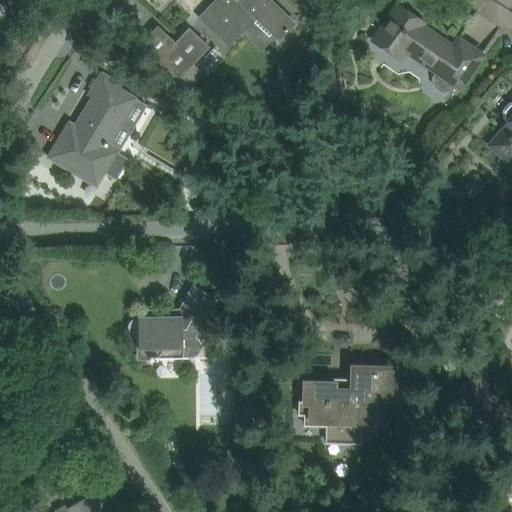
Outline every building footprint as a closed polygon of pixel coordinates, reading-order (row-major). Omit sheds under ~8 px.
[(217,0),(200,19),(215,32),(228,46),(255,18),(278,40),(294,23),(268,0),(217,0)] [(455,85),(460,88),(470,73),(482,57),(459,41),(453,49),(421,27),(423,23),(398,6),(387,22),(373,43),(398,60),(405,50),(437,72),(433,79),(434,87),(442,93),(451,91),(455,85)] [(176,44),(159,63),(178,80),(208,48),(189,30),(176,44)] [(119,90),(121,86),(102,74),(89,96),(92,98),(70,135),(64,131),(48,158),(75,174),(78,169),(99,182),(105,173),(114,178),(126,157),(107,146),(135,99),(119,90)] [(505,118),(508,122),(502,129),(504,131),(491,146),(510,163),(511,160),(511,104),(511,105),(507,108),(505,113),(505,118)] [(182,359),(191,358),(196,357),(200,353),(202,347),(200,342),(196,338),(217,299),(194,287),(179,314),(171,314),(167,312),(149,312),(145,319),(137,319),(131,321),(128,326),(129,332),(133,336),(138,337),(139,359),(150,359),(150,361),(157,361),(164,349),(182,349),(182,359)] [(360,444),(360,426),(374,427),(375,399),(395,399),(395,389),(395,369),(353,368),(352,385),(306,384),(305,404),(312,404),(311,423),(325,423),(324,443),(360,444)] [(511,469),(509,471),(510,473),(504,475),(503,476),(502,478),(500,479),(500,481),(499,483),(499,485),(499,487),(499,488),(500,490),(501,492),(502,493),(503,495),(505,496),(506,496),(508,497),(510,497),(511,496),(511,469)] [(100,511),(102,511),(92,494),(67,509),(62,511),(100,511)]
